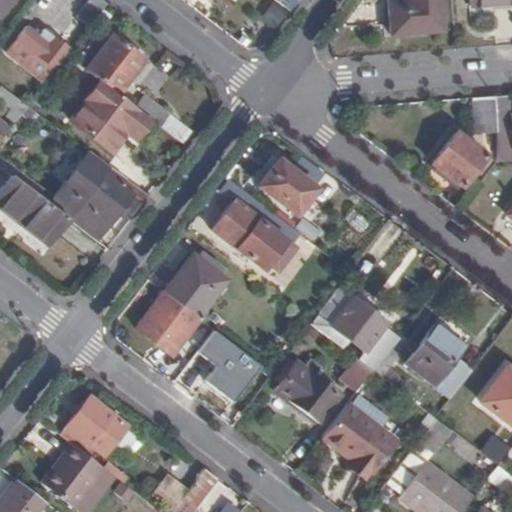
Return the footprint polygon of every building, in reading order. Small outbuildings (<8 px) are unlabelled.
[(0,0),(0,11),(8,0),(0,0)] [(105,4),(100,0),(90,0),(78,16),(89,24),(105,4)] [(277,0),(291,11),(298,0),(277,0)] [(387,0),(389,36),(442,30),(439,0),(387,0)] [(17,39),(54,70),(67,54),(69,50),(44,31),(39,38),(26,27),(17,39)] [(113,36),(87,70),(99,79),(118,93),(143,59),(113,36)] [(54,70),(17,39),(8,51),(45,82),(54,70)] [(118,93),(99,79),(68,119),(109,151),(125,131),(135,139),(152,120),(135,107),(118,93)] [(5,80),(1,86),(25,104),(32,94),(16,82),(13,86),(5,80)] [(25,104),(1,86),(0,87),(0,99),(10,108),(4,115),(15,123),(27,105),(25,104)] [(152,120),(161,127),(170,114),(144,95),(135,107),(152,120)] [(511,114),(510,115),(509,95),(495,97),(496,131),(511,130),(511,138),(511,114)] [(496,131),(495,97),(471,98),(473,131),(496,131)] [(0,138),(1,140),(9,129),(0,122),(0,138)] [(484,154),(456,132),(432,164),(460,185),(484,154)] [(64,218),(95,241),(135,189),(89,154),(48,205),(64,218)] [(316,187),(278,158),(256,186),(294,215),(316,187)] [(64,218),(48,205),(10,176),(0,190),(0,209),(44,244),(64,218)] [(284,239),(234,199),(211,229),(262,268),(284,239)] [(335,240),(345,250),(363,231),(353,221),(335,240)] [(200,250),(196,256),(220,274),(224,268),(200,250)] [(191,253),(164,291),(197,317),(225,280),(220,274),(196,256),(191,253)] [(390,349),(398,338),(385,328),(388,324),(339,287),(310,324),(342,348),(348,340),(362,352),(357,359),(373,371),(390,349)] [(197,317),(164,291),(137,328),(171,354),(197,317)] [(451,397),(473,367),(458,355),(464,347),(433,324),(404,361),(451,397)] [(258,366),(213,332),(197,352),(216,366),(203,382),(230,402),(258,366)] [(398,355),(390,349),(373,371),(381,377),(387,369),(398,355)] [(357,391),(373,371),(357,359),(356,358),(340,378),(357,391)] [(275,390),(316,422),(339,394),(297,363),(275,390)] [(511,422),(511,368),(507,365),(480,400),(510,425),(511,422)] [(381,377),(406,396),(412,387),(387,369),(381,377)] [(89,395),(58,434),(71,443),(88,457),(95,449),(89,445),(92,441),(113,413),(89,395)] [(348,403),(321,437),(350,460),(345,467),(363,480),(395,439),(348,403)] [(125,422),(113,413),(92,441),(104,450),(125,422)] [(435,418),(417,441),(433,453),(451,430),(435,418)] [(88,457),(71,443),(41,483),(72,507),(103,468),(88,457)] [(501,459),(504,455),(488,443),(481,453),(497,465),(501,459)] [(507,465),(501,459),(497,465),(503,469),(507,465)] [(399,497),(417,511),(459,511),(472,497),(426,461),(399,497)] [(511,475),(496,467),(489,480),(508,491),(511,483),(511,475)] [(78,511),(84,511),(112,476),(103,468),(72,507),(78,511)] [(192,511),(217,480),(203,469),(170,511),(192,511)] [(34,511),(44,500),(17,481),(0,503),(0,511),(34,511)] [(129,500),(135,493),(123,484),(117,491),(129,500)] [(226,499),(219,511),(237,511),(240,506),(226,499)]
